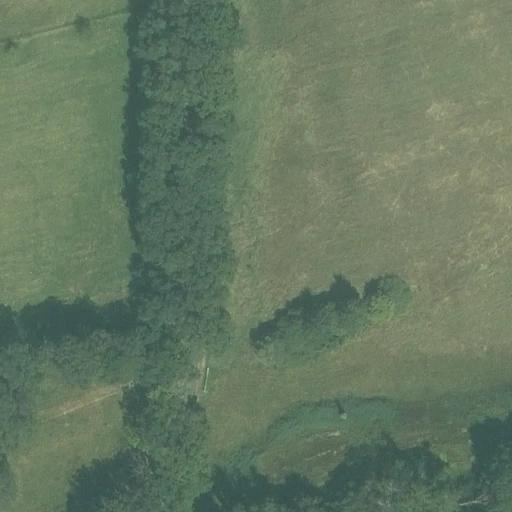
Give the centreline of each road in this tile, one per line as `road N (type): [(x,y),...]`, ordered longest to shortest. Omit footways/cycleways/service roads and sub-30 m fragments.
road 1 (unclassified): [(148,511),(189,376),(198,0)]
road 2 (track): [(189,376),(40,378),(0,408)]
